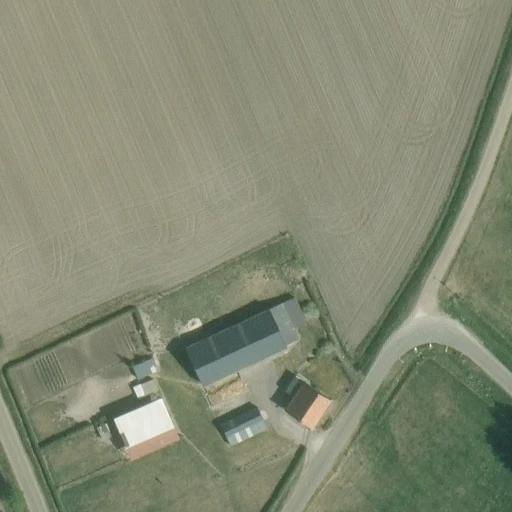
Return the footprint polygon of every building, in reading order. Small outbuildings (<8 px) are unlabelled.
[(242,319),(183,346),(200,383),(283,344),(298,337),(295,330),(307,325),(287,284),(236,308),(242,319)] [(152,357),(133,366),(139,380),(158,371),(152,357)] [(330,399),(294,375),(284,391),(292,396),(284,409),(311,428),(330,399)] [(114,420),(133,461),(181,439),(163,398),(114,420)] [(219,423),(229,443),(265,427),(255,407),(219,423)]
